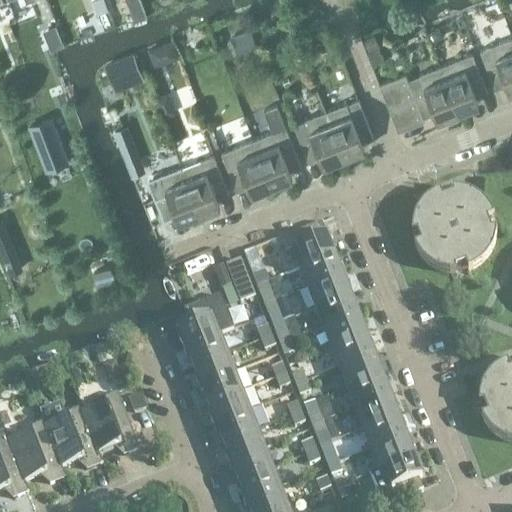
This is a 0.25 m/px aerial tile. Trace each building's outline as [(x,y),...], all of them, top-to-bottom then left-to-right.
[(104,0),(95,0),(93,1),(97,15),(108,11),(104,0)] [(126,0),(134,22),(147,17),(140,0),(126,0)] [(439,28),(430,31),(434,43),(443,39),(439,28)] [(250,31),(232,38),(235,47),(242,45),(246,53),(257,48),(250,31)] [(374,35),(364,39),(368,51),(379,47),(374,35)] [(509,92),(511,91),(511,38),(480,51),(495,90),(506,85),(509,92)] [(178,56),(171,41),(149,49),(154,62),(160,63),(178,56)] [(440,67),(458,112),(479,104),(477,99),(488,94),(472,54),(440,67)] [(135,55),(106,66),(113,83),(142,72),(135,55)] [(274,55),(266,59),(269,67),(278,64),(274,55)] [(420,110),(423,119),(434,115),(437,121),(458,112),(440,67),(419,75),(419,76),(408,80),(410,86),(415,98),(420,110)] [(39,68),(19,76),(26,95),(46,87),(39,68)] [(410,86),(408,80),(405,74),(379,85),(384,96),(410,86)] [(415,98),(410,86),(384,96),(389,108),(415,98)] [(25,93),(18,96),(21,104),(28,102),(25,93)] [(166,94),(154,99),(160,113),(172,108),(166,94)] [(393,120),(420,110),(415,98),(389,108),(393,120)] [(346,103),(326,111),(344,158),(365,150),(363,142),(373,138),(358,100),(347,105),(346,103)] [(273,133),(254,140),(272,186),(292,178),(290,171),(301,167),(286,128),(276,105),(264,110),(273,133)] [(423,119),(420,110),(393,120),(398,132),(424,122),(423,119)] [(344,158),(326,111),(304,120),(305,121),(294,126),(309,164),(320,160),(323,166),(344,158)] [(51,117),(28,126),(46,172),(69,163),(51,117)] [(127,126),(114,131),(123,153),(135,148),(127,126)] [(254,140),(222,153),(237,192),(248,188),(250,195),(272,186),(254,140)] [(181,168),(199,214),(219,206),(217,200),(228,195),(213,156),(181,168)] [(178,222),(199,214),(181,168),(149,181),(164,220),(175,216),(178,222)] [(473,198),(466,194),(453,192),(453,197),(442,202),(439,195),(434,197),(428,201),(421,208),(416,216),(413,226),(412,236),(417,236),(421,246),(414,249),(419,258),(430,269),(438,273),(447,276),(455,277),(455,271),(466,267),(468,274),(476,270),(484,264),(489,258),(493,251),(495,243),(496,234),(490,233),(487,222),(493,219),(486,208),(480,203),(473,198)] [(2,218),(0,218),(0,252),(9,275),(23,269),(2,218)] [(285,254),(291,252),(298,270),(336,255),(333,244),(332,244),(332,245),(330,245),(326,236),(323,238),(319,226),(281,241),(285,254)] [(336,255),(298,270),(306,290),(342,276),(339,267),(340,267),(341,267),(342,266),(336,255)] [(241,261),(227,267),(234,286),(241,304),(255,299),(241,261)] [(112,265),(94,272),(100,288),(118,282),(112,265)] [(227,267),(214,272),(221,291),(234,286),(227,267)] [(263,273),(252,277),(256,288),(267,283),(263,273)] [(314,310),(352,296),(349,284),(348,284),(348,285),(346,285),(342,276),(306,290),(314,310)] [(275,303),(267,283),(256,288),(264,307),(275,303)] [(358,316),(355,308),(356,307),(358,306),(352,296),(314,310),(322,331),(358,316)] [(182,327),(177,329),(181,338),(179,340),(179,339),(178,340),(183,349),(221,334),(221,335),(235,329),(227,310),(222,297),(184,311),(185,314),(181,316),(180,320),(182,327)] [(275,303),(264,307),(268,318),(279,314),(275,303)] [(358,316),(322,331),(330,351),(368,336),(365,324),(363,325),(362,325),(358,316)] [(260,341),(271,337),(268,329),(257,332),(260,341)] [(221,334),(183,349),(183,350),(184,350),(186,361),(187,361),(187,360),(189,360),(193,368),(228,353),(221,335),(221,334)] [(291,343),(287,334),(276,338),(280,347),(291,343)] [(338,371),(374,357),(370,348),(372,347),(373,347),(368,336),(330,351),(338,371)] [(260,341),(264,353),(275,349),(271,337),(260,341)] [(291,343),(280,347),(284,358),(295,354),(291,343)] [(228,353),(193,368),(196,378),(194,379),(194,378),(193,379),(198,388),(236,373),(229,354),(228,353)] [(384,377),(383,376),(380,364),(379,365),(378,366),(374,357),(338,371),(346,392),(384,377)] [(484,383),(481,390),(479,400),(479,406),(484,405),(487,416),(481,419),(485,427),(489,433),(495,438),(502,442),(511,445),(511,370),(509,371),(507,365),(501,367),(494,371),(488,377),(484,383)] [(275,380),(286,375),(283,366),(271,370),(275,380)] [(63,367),(51,371),(55,382),(67,377),(63,367)] [(236,373),(198,388),(199,388),(201,399),(202,399),(202,398),(204,398),(208,406),(244,392),(236,373)] [(307,384),(302,374),(292,378),(296,388),(307,384)] [(275,380),(279,391),(290,386),(286,375),(275,380)] [(384,377),(346,392),(354,412),(390,398),(386,388),(388,387),(389,387),(384,377)] [(307,384),(296,388),(300,399),(311,394),(307,384)] [(244,392),(208,406),(211,416),(209,417),(209,416),(208,417),(213,426),(251,411),(244,392)] [(140,395),(129,400),(135,414),(146,410),(140,395)] [(82,413),(81,413),(98,455),(119,448),(123,457),(139,451),(118,396),(101,402),(102,405),(82,413)] [(390,398),(354,412),(362,432),(399,417),(399,416),(396,405),(395,405),(393,406),(390,398)] [(290,418),(301,414),(297,404),(287,408),(290,418)] [(315,404),(303,408),(307,418),(319,414),(315,404)] [(60,405),(40,413),(44,425),(45,427),(61,470),(62,470),(82,463),(86,472),(101,467),(102,467),(98,455),(81,413),(82,413),(81,412),(81,409),(65,416),(60,405)] [(251,411),(213,426),(214,426),(216,437),(217,437),(217,436),(219,436),(223,445),(259,430),(251,412),(251,411)] [(305,425),(301,414),(290,418),(295,429),(305,425)] [(319,414),(307,418),(311,429),(323,424),(319,414)] [(399,417),(362,432),(370,452),(406,438),(402,428),(404,427),(404,428),(405,427),(399,417)] [(323,424),(311,429),(316,439),(320,449),(331,444),(327,435),(323,424)] [(8,441),(8,442),(24,485),(45,476),(49,486),(66,480),(62,470),(61,470),(45,427),(44,425),(27,431),(28,434),(8,441)] [(259,430),(223,445),(226,454),(224,455),(223,455),(228,464),(266,449),(259,431),(259,430)] [(0,493),(8,491),(12,501),(27,495),(28,495),(24,485),(8,442),(8,441),(7,438),(0,440),(0,493)] [(378,472),(415,457),(412,445),(411,445),(411,446),(409,446),(406,438),(370,452),(378,472)] [(312,443),(302,447),(306,456),(316,452),(312,443)] [(266,449),(228,464),(229,465),(231,475),(232,475),(234,474),(238,483),(274,468),(266,450),(266,449)] [(306,456),(305,456),(305,457),(309,467),(320,463),(316,452),(306,456)] [(334,452),(323,457),(328,469),(339,464),(334,452)] [(423,492),(419,480),(422,479),(418,469),(420,468),(421,467),(415,457),(378,472),(370,475),(378,495),(380,494),(385,507),(423,492)] [(339,464),(328,469),(332,479),(343,474),(339,464)] [(274,468),(238,483),(241,492),(239,493),(238,494),(243,503),(281,487),(274,469),(274,468)] [(341,483),(344,493),(362,489),(360,479),(341,483)] [(331,490),(327,480),(316,485),(320,495),(331,490)] [(281,487),(243,503),(244,503),(245,511),(274,511),(289,506),(282,488),(281,487)]
